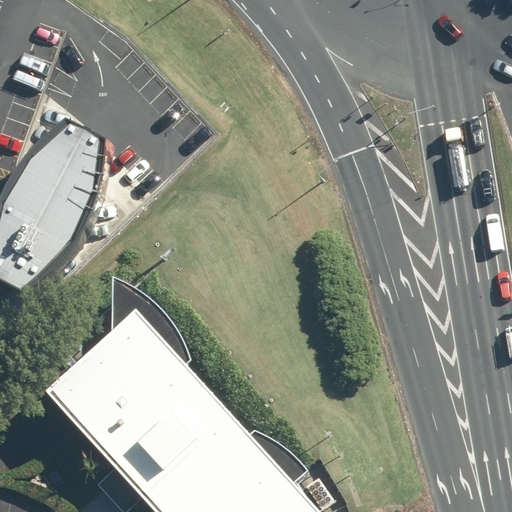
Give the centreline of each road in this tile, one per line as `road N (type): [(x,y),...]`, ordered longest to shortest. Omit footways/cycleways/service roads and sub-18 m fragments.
road 1 (motorway): [(462,511),(350,151),(326,92),(263,0)]
road 2 (primary): [(507,511),(433,58)]
road 3 (motorway): [(433,58),(371,39),(314,0)]
